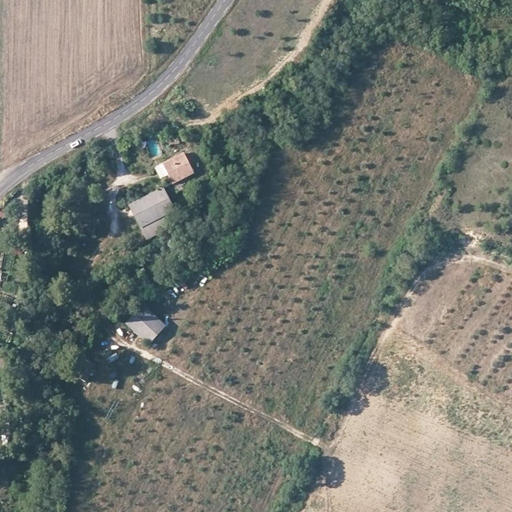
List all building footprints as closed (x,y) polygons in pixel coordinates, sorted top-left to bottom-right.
[(147,143),(155,155),(160,151),(152,140),(147,143)] [(184,155),(163,165),(173,184),(193,174),(184,155)] [(162,190),(130,206),(141,229),(173,213),(162,190)] [(167,328),(145,307),(126,326),(148,347),(167,328)] [(81,361),(73,378),(85,383),(93,367),(81,361)]
